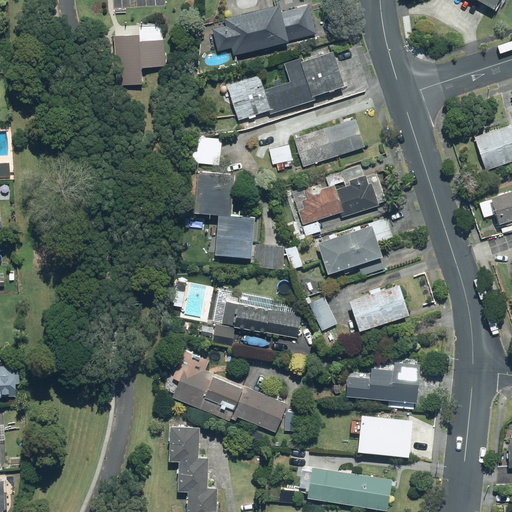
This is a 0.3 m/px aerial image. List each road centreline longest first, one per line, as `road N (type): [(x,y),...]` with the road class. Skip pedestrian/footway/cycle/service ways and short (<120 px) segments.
road 1 (residential): [(404,94),(471,312),(472,372)]
road 2 (residential): [(459,511),(472,372)]
